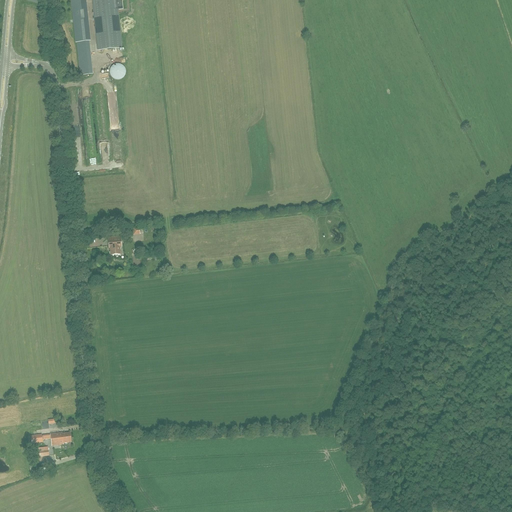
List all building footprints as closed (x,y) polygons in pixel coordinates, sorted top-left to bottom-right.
[(77,0),(71,0),(76,43),(77,43),(77,48),(90,46),(90,41),(85,42),(82,9),(87,9),(86,2),(77,3),(77,0)] [(122,0),(98,0),(93,1),(98,51),(122,48),(118,10),(123,9),(122,0)] [(110,255),(120,254),(119,247),(121,247),(120,236),(108,238),(109,248),(110,248),(110,255)] [(50,434),(42,435),(42,440),(51,439),(52,446),(63,444),(63,443),(71,442),(70,432),(62,433),(62,432),(50,434)] [(43,442),(42,440),(42,435),(42,434),(31,435),(32,443),(43,442)]
